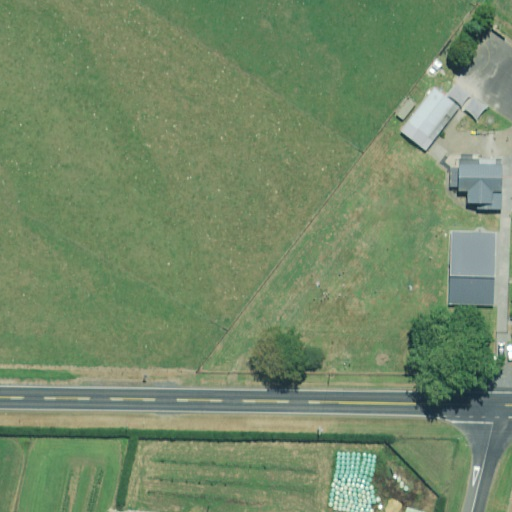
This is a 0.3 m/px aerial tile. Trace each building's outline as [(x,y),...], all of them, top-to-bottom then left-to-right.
[(477,99),(483,92),(466,79),(461,85),(458,83),(449,95),(468,110),(477,99)] [(452,100),(426,80),(376,144),(419,176),(440,148),(425,136),(452,100)] [(488,108),(477,99),(468,110),(479,119),(488,108)] [(496,160),(448,158),(446,202),(494,203),(496,160)] [(499,235),(456,233),(454,277),(497,279),(499,235)] [(495,306),(496,286),(451,283),(450,304),(495,306)]
